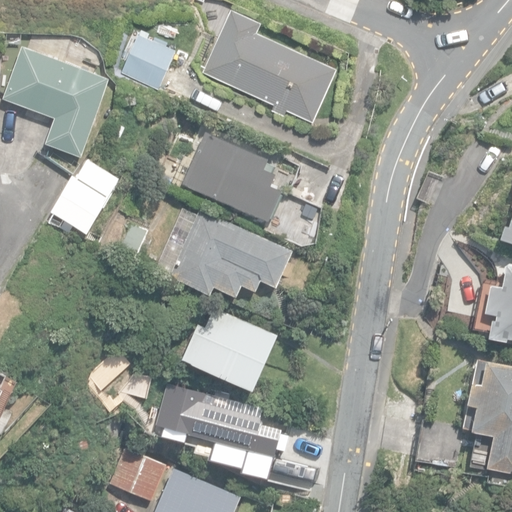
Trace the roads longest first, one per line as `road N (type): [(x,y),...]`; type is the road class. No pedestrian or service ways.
road 1 (residential): [(348,511),(423,129),(444,75),(480,35)]
road 2 (residential): [(480,35),(365,0)]
